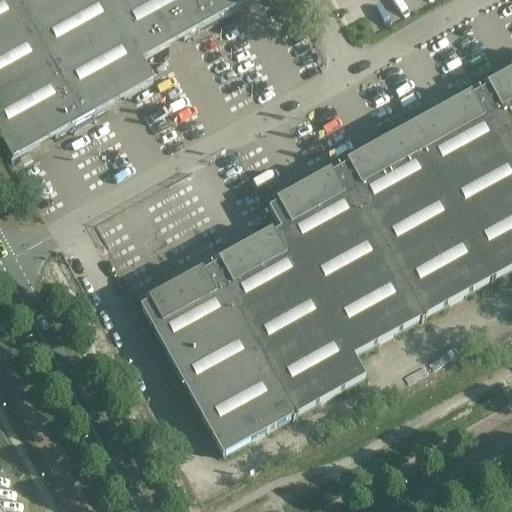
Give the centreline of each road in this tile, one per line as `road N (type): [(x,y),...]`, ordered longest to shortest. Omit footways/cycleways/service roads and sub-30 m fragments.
road 1 (unclassified): [(61,219),(217,483),(418,374),(422,363),(511,311)]
road 2 (unclassified): [(61,219),(351,61)]
road 3 (tertiary): [(136,511),(0,261)]
road 4 (unclassified): [(351,61),(476,0)]
road 5 (tertiary): [(404,511),(511,452)]
